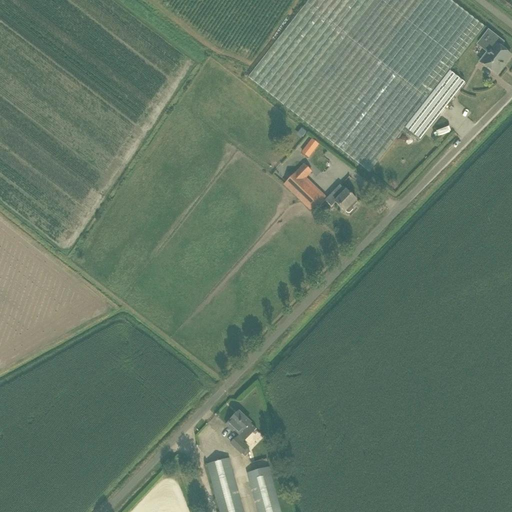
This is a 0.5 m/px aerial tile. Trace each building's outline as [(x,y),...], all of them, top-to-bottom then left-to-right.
[(484,27),(449,0),(309,0),(247,78),(369,173),(405,128),(420,141),(465,84),(449,71),(484,27)] [(479,43),(490,52),(481,64),(496,75),(510,56),(500,48),(504,43),(488,31),(479,43)] [(308,159),(319,145),(311,139),(300,153),(308,159)] [(311,173),(303,165),(284,185),(313,213),(325,201),(327,199),(306,179),(311,173)] [(340,186),(327,199),(325,201),(331,207),(335,203),(345,213),(346,212),(347,214),(350,213),(353,210),(353,208),(351,206),(356,201),(346,191),(340,186)] [(250,423),(239,413),(226,425),(233,431),(234,430),(239,435),(250,423)] [(248,448),(236,438),(231,444),(242,454),(248,448)] [(219,511),(243,511),(229,459),(207,465),(219,511)] [(247,474),(256,511),(279,511),(268,468),(247,474)]
